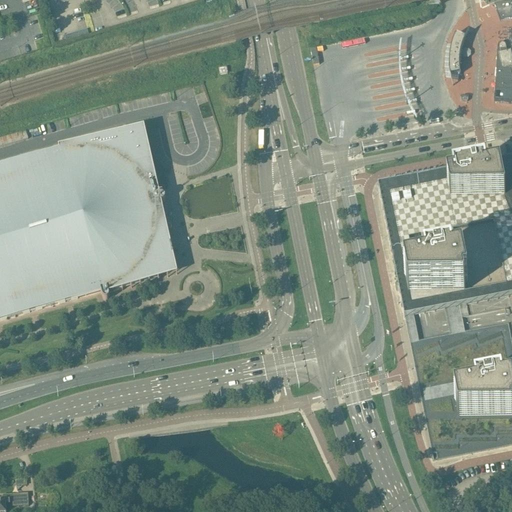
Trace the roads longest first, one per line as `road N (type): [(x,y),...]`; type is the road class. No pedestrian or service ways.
road 1 (primary): [(0,430),(97,401),(322,357)]
road 2 (primary): [(260,344),(0,403)]
road 3 (unclassified): [(511,121),(340,152),(316,167)]
road 4 (unclassified): [(316,167),(511,133)]
road 5 (secondary): [(404,511),(373,448),(345,350)]
road 6 (primary): [(316,167),(283,0)]
road 7 (primary): [(343,335),(316,167)]
road 8 (primary): [(286,176),(318,337)]
road 9 (secondary): [(322,357),(343,437),(377,511)]
road 10 (primary): [(266,198),(285,304),(279,326),(260,344)]
road 11 (primary): [(259,32),(270,40),(296,149),(316,167)]
road 12 (primary): [(267,76),(266,198)]
